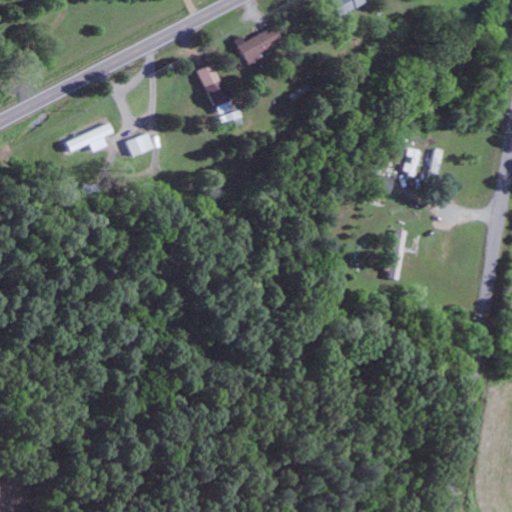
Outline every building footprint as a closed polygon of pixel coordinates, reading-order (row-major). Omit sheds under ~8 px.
[(327,0),(334,15),(361,4),(359,0),(327,0)] [(258,60),(255,54),(279,43),(271,28),(234,46),(244,67),(258,60)] [(229,109),(210,64),(194,71),(213,116),(229,109)] [(124,142),(130,157),(151,149),(146,134),(124,142)] [(436,177),(442,151),(434,149),(428,175),(436,177)] [(369,190),(389,195),(393,179),(373,174),(369,190)] [(386,280),(396,281),(403,232),(393,230),(386,280)]
